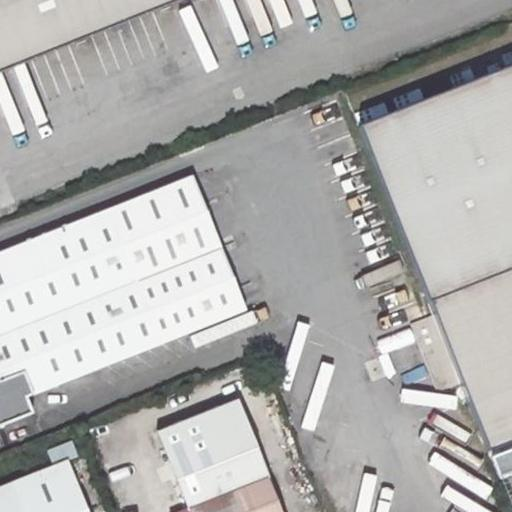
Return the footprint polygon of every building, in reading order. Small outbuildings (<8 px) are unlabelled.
[(0,0),(0,64),(156,2),(159,9),(160,10),(184,0),(0,0)] [(156,2),(0,64),(0,73),(159,9),(156,2)] [(511,60),(358,121),(434,314),(511,283),(511,60)] [(192,177),(0,253),(0,380),(0,381),(0,426),(32,414),(25,397),(244,310),(192,177)] [(279,511),(251,440),(174,471),(188,507),(176,511),(279,511)] [(70,441),(47,450),(53,465),(76,456),(70,441)] [(83,511),(64,462),(0,487),(0,511),(83,511)]
